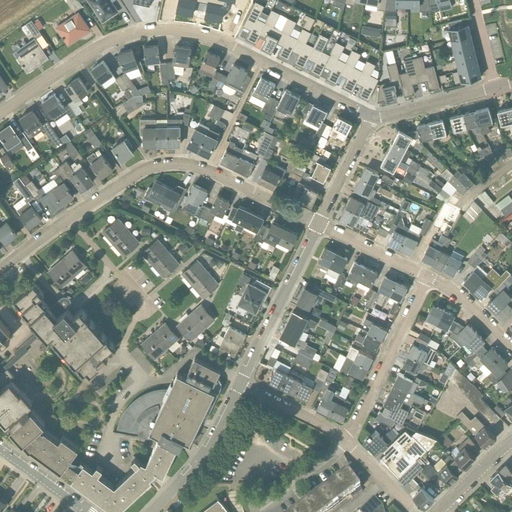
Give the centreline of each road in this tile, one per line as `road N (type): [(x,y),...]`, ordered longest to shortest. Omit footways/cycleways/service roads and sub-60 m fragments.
road 1 (residential): [(0,113),(90,50),(168,30),(210,37),(371,117)]
road 2 (residential): [(0,272),(150,166),(167,163),(191,164),(318,224)]
road 3 (residential): [(345,442),(426,276)]
road 4 (residential): [(239,384),(318,224)]
road 5 (residential): [(154,511),(198,458),(239,384)]
road 6 (residential): [(371,117),(495,87)]
road 7 (residential): [(345,442),(239,384)]
